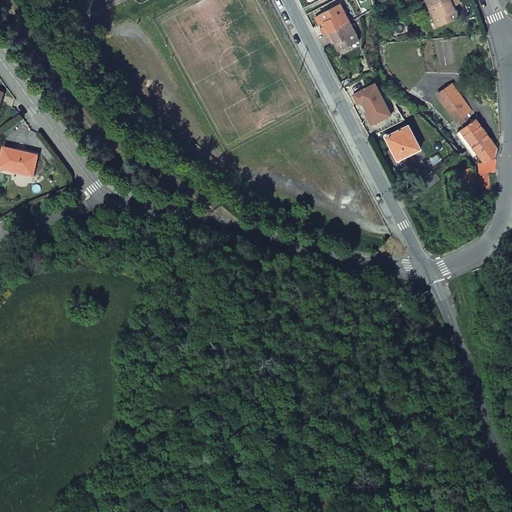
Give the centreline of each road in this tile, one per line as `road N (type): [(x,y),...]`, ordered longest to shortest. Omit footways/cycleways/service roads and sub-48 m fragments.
road 1 (track): [(402,225),(373,225),(228,165),(119,27)]
road 2 (tertiary): [(423,267),(375,264),(101,197)]
road 3 (track): [(226,227),(88,118),(3,0)]
road 4 (secondary): [(423,267),(286,0)]
road 5 (secondary): [(511,489),(423,267)]
road 6 (tertiary): [(101,197),(0,57)]
road 7 (residential): [(511,164),(504,217),(490,244),(423,267)]
